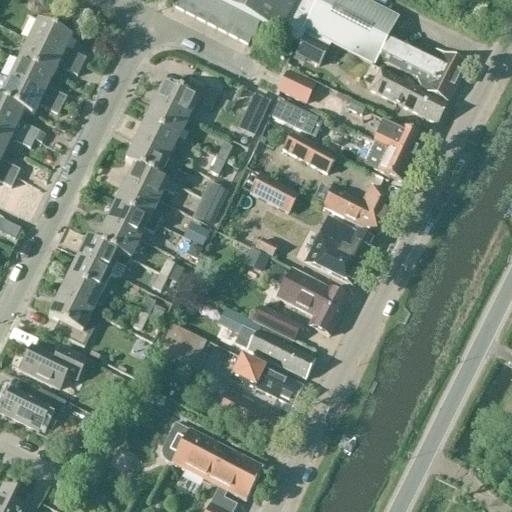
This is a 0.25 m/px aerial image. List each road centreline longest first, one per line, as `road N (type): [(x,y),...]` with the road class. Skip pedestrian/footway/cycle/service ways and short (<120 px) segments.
road 1 (residential): [(269,511),(511,34)]
road 2 (residential): [(0,318),(150,20)]
road 3 (tertiary): [(398,511),(511,283)]
